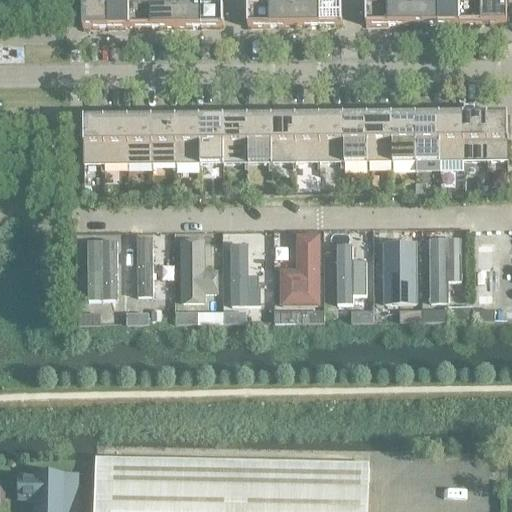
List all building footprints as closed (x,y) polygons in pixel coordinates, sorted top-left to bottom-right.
[(127,11),(127,10),(127,0),(82,0),(83,11),(89,10),(89,12),(127,11)] [(507,26),(507,6),(501,6),(501,7),(463,8),(463,7),(460,7),(460,27),(507,26)] [(414,27),(413,7),(366,8),(366,28),(414,27)] [(460,27),(460,7),(413,7),(414,27),(460,27)] [(295,29),(295,8),(248,9),(248,29),(295,29)] [(342,28),(342,8),(295,8),(295,29),(342,28)] [(224,29),(224,9),(176,10),(177,30),(224,29)] [(130,30),(130,10),(127,10),(127,11),(89,12),(89,10),(83,11),(83,31),(130,30)] [(177,30),(176,10),(130,10),(130,30),(177,30)] [(464,124),(465,124),(465,119),(464,119),(464,117),(463,117),(463,119),(451,119),(451,124),(441,125),(440,125),(440,165),(461,165),(461,171),(464,171),(464,164),(464,124)] [(488,124),(489,124),(489,119),(488,119),(488,117),(487,117),(487,119),(475,119),(475,124),(465,124),(464,124),(464,164),(485,164),(485,171),(488,171),(488,124)] [(509,164),(508,117),(507,117),(507,118),(495,118),(495,124),(489,124),(488,124),(488,171),(491,171),(491,164),(509,164)] [(368,125),(369,125),(369,120),(368,120),(368,118),(367,118),(367,120),(355,120),(355,125),(345,126),(344,126),(344,166),(365,165),(365,172),(368,172),(368,165),(368,125)] [(392,125),(393,125),(393,120),(393,118),(392,118),(392,120),(380,120),(380,125),(369,125),(368,125),(368,165),(390,165),(390,171),(393,171),(393,165),(392,125)] [(416,125),(417,125),(417,119),(416,119),(416,118),(416,119),(404,119),(404,125),(393,125),(392,125),(393,165),(413,165),(413,171),(416,171),(416,165),(416,125)] [(440,125),(441,125),(441,119),(440,119),(440,118),(439,118),(439,119),(428,119),(428,125),(417,125),(416,125),(416,165),(437,165),(437,171),(440,171),(440,165),(440,125)] [(272,126),(273,126),(273,121),(273,119),(272,119),(272,121),(260,121),(260,126),(249,126),(248,126),(249,167),(270,166),(270,173),(273,173),(273,166),(272,126)] [(296,126),(297,126),(297,121),(296,119),(296,120),(284,121),(284,126),(273,126),(272,126),(273,166),(294,166),(294,172),(297,172),(297,166),(296,126)] [(320,126),(321,126),(321,120),(320,120),(320,119),(320,120),(308,120),(308,126),(297,126),(296,126),(297,166),(317,166),(317,172),(320,172),(320,166),(320,126)] [(344,126),(345,126),(345,120),(344,120),(344,119),(343,119),(343,120),(332,120),(332,126),(321,126),(320,126),(320,166),(341,166),(341,172),(344,172),(344,166),(344,126)] [(176,127),(177,127),(177,122),(177,120),(176,120),(176,122),(164,122),(164,127),(153,127),(152,127),(153,168),(174,167),(174,174),(177,174),(177,167),(176,127)] [(200,127),(201,127),(201,122),(200,122),(200,120),(200,121),(188,122),(188,127),(177,127),(176,127),(177,167),(197,167),(198,173),(201,173),(200,167),(200,127)] [(224,127),(226,127),(226,121),(224,121),(224,120),(224,121),(211,121),(212,127),(201,127),(200,127),(200,167),(221,167),(221,173),(224,173),(224,167),(224,127)] [(248,126),(249,126),(249,121),(249,120),(248,120),(248,121),(236,121),(236,127),(226,127),(224,127),(224,167),(246,167),(246,173),(249,173),(249,167),(248,126)] [(105,128),(106,128),(106,122),(105,122),(105,121),(104,121),(104,122),(93,122),(93,128),(86,128),(86,123),(85,123),(85,121),(82,121),(82,141),(84,141),(85,168),(102,168),(102,174),(105,174),(105,168),(105,128)] [(128,128),(129,128),(129,122),(129,121),(128,121),(128,122),(116,122),(116,128),(106,128),(105,128),(105,168),(126,168),(126,174),(129,174),(129,168),(128,128)] [(152,127),(153,127),(153,122),(153,121),(152,121),(152,122),(140,122),(140,127),(129,128),(128,128),(129,168),(150,168),(150,174),(153,174),(153,168),(152,127)] [(511,232),(472,233),(473,313),(473,325),(495,325),(511,324),(511,232)] [(405,233),(373,234),(374,314),(374,327),(400,326),(422,326),(424,326),(424,314),(423,233),(405,233)] [(472,233),(423,233),(424,314),(424,326),(446,326),(473,325),(473,313),(472,233)] [(291,234),(274,235),(275,327),(303,327),(325,327),(325,315),(324,234),(291,234)] [(373,234),(324,234),(325,315),(325,327),(352,327),(374,327),(374,314),(373,234)] [(182,236),(175,236),(176,316),(176,328),(198,328),(224,328),(224,316),(224,235),(182,236)] [(274,235),(224,235),(224,316),(224,328),(247,328),(275,327),(274,235)] [(126,236),(77,236),(77,318),(79,318),(79,329),(101,329),(127,329),(127,317),(126,236)] [(175,236),(126,236),(127,317),(127,329),(149,329),(176,328),(176,316),(175,236)] [(80,477),(80,460),(66,460),(66,477),(76,477),(80,477)] [(368,511),(369,468),(369,467),(98,462),(97,511),(368,511)] [(76,511),(76,477),(66,477),(39,477),(38,511),(76,511)] [(0,481),(0,502),(8,502),(7,482),(0,481)]
